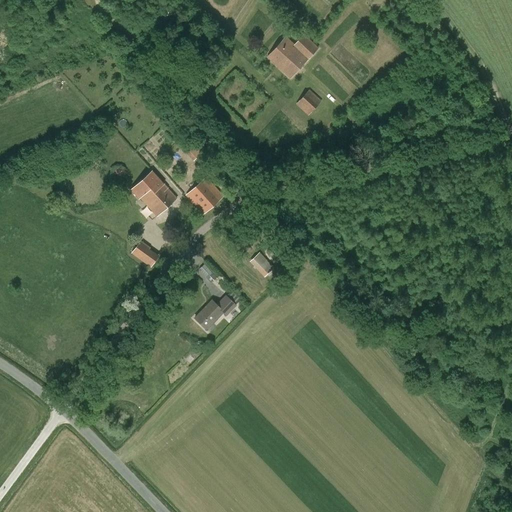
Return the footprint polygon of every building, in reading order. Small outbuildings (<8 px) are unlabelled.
[(267,57),(291,78),(308,59),(321,45),(309,32),(305,36),(304,34),(293,45),(285,37),(267,57)] [(298,102),(309,116),(325,104),(314,90),(298,102)] [(205,151),(191,139),(182,148),(196,161),(205,151)] [(151,172),(131,190),(143,203),(144,202),(157,216),(176,199),(151,172)] [(205,178),(185,195),(203,214),(223,197),(205,178)] [(140,241),(132,253),(151,266),(157,258),(147,251),(149,248),(140,241)] [(248,257),(262,272),(270,265),(255,250),(248,257)] [(195,318),(206,329),(222,312),(226,316),(236,305),(235,304),(240,299),(230,290),(215,305),(211,301),(195,318)]
